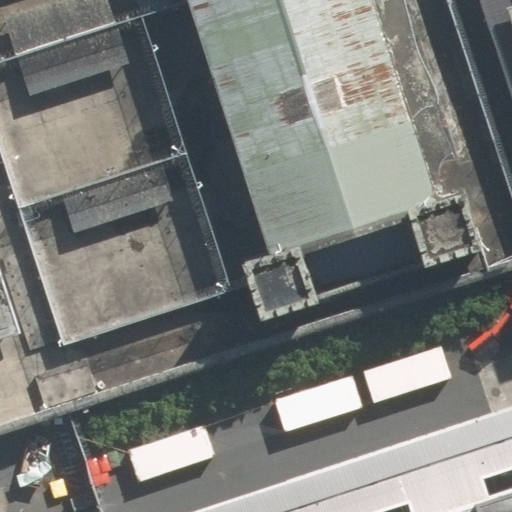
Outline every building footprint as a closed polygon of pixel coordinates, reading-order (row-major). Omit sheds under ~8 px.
[(473,190),(444,200),(378,0),(194,0),(275,252),(249,260),(267,315),(326,296),(307,241),(415,209),(433,264),(491,246),(473,190)] [(129,64),(119,33),(27,63),(37,94),(129,64)] [(171,202),(160,171),(68,201),(79,232),(171,202)] [(0,332),(18,327),(0,271),(0,332)] [(511,511),(511,482),(492,489),(455,501),(421,511),(511,511)]
